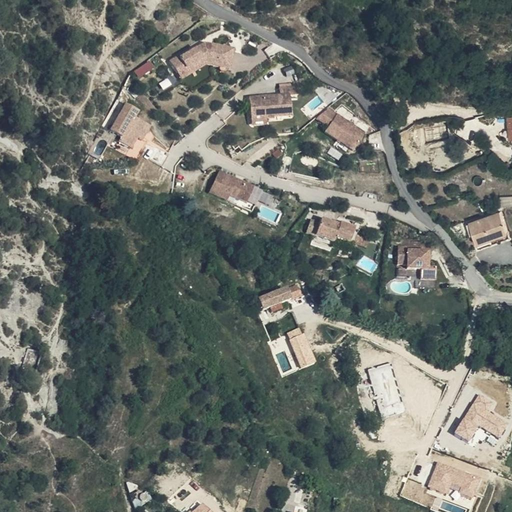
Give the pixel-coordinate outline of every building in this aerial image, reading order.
[(199,65),(202,68),(207,65),(230,68),(233,46),(212,43),(212,48),(210,51),(202,50),(201,45),(179,58),(178,57),(168,63),(176,74),(184,68),(193,69),(199,65)] [(212,48),(212,43),(205,43),(201,45),(202,50),(210,51),(212,48)] [(139,77),(155,67),(150,60),(135,70),(139,77)] [(180,80),(202,68),(199,65),(193,69),(184,68),(176,74),(180,80)] [(265,112),(266,118),(272,117),(294,113),(292,93),(302,92),(300,83),(281,85),(282,93),(252,97),(254,114),(265,112)] [(134,149),(139,138),(147,122),(137,118),(140,111),(125,103),(111,133),(122,138),(121,143),(134,149)] [(366,132),(331,108),(319,118),(331,125),(326,131),(355,149),(366,132)] [(147,122),(139,138),(145,141),(152,125),(147,122)] [(172,152),(159,145),(152,160),(165,166),(172,152)] [(207,194),(236,205),(239,199),(253,205),(260,188),(235,178),(234,180),(216,172),(207,194)] [(239,199),(236,205),(251,211),(253,205),(239,199)] [(500,209),(495,211),(497,240),(508,236),(500,209)] [(497,240),(495,211),(469,219),(477,246),(497,240)] [(334,235),(349,239),(353,225),(337,220),(336,222),(319,218),(318,221),(309,219),(306,232),(314,234),(315,232),(333,237),(334,235)] [(366,243),(369,235),(357,231),(354,240),(366,243)] [(333,237),(315,232),(313,238),(331,242),(333,237)] [(335,238),(333,245),(346,248),(348,242),(335,238)] [(426,251),(406,250),(406,246),(396,246),(396,264),(405,264),(405,268),(419,268),(419,278),(435,279),(435,266),(426,265),(426,251)] [(306,291),(295,296),(299,306),(310,301),(306,291)] [(291,298),(268,308),(272,317),(295,307),(299,306),(295,296),(291,298)] [(269,324),(266,318),(260,321),(263,326),(269,324)] [(301,368),(316,362),(302,326),(287,332),(301,368)] [(41,351),(27,348),(21,368),(36,372),(41,351)] [(463,487),(460,495),(474,500),(482,477),(438,461),(428,487),(448,494),(452,483),(463,487)]
